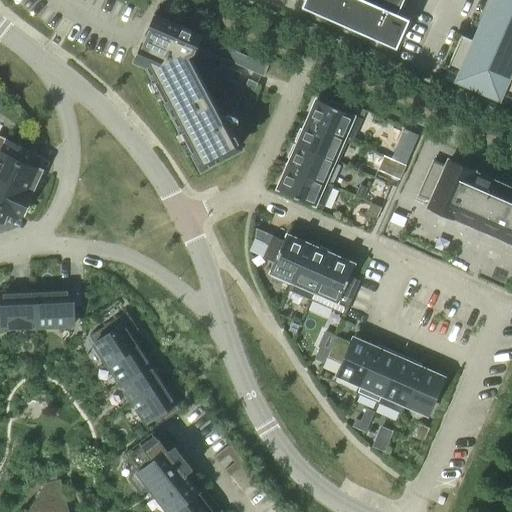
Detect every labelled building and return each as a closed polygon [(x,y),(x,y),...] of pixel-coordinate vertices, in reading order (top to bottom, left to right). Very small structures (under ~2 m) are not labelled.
[(304,0),(302,6),(396,47),(408,19),(397,14),(402,2),(397,0),(304,0)] [(444,69),(445,70),(511,98),(511,0),(492,0),(474,41),(461,36),(446,69),(444,68),(444,69)] [(219,121),(184,55),(193,51),(195,46),(200,35),(153,14),(134,57),(146,63),(201,166),(239,146),(233,133),(226,120),(225,118),(219,121)] [(195,46),(264,76),(269,65),(200,35),(195,46)] [(236,84),(241,73),(220,64),(215,74),(236,84)] [(231,118),(226,120),(233,133),(237,131),(258,83),(248,79),(231,118)] [(348,139),(347,141),(351,143),(362,119),(358,117),(347,112),(341,110),(343,107),(330,101),(329,104),(317,99),(307,121),(348,139)] [(351,105),(347,112),(358,117),(362,110),(351,105)] [(338,162),(347,141),(348,139),(307,121),(303,130),(300,129),(295,141),(298,142),(297,144),(338,162)] [(383,170),(400,125),(388,121),(371,166),(383,170)] [(0,137),(0,179),(31,193),(34,186),(37,187),(44,172),(26,164),(31,151),(0,137)] [(328,184),(328,183),(338,162),(297,144),(296,146),(294,145),(288,156),(291,158),(287,166),(328,184)] [(418,195),(430,201),(428,206),(430,207),(429,208),(451,218),(451,216),(511,242),(511,189),(471,172),(472,170),(450,161),(449,162),(448,162),(445,166),(433,161),(418,195)] [(333,185),(328,183),(328,184),(287,166),(278,189),(322,208),(333,185)] [(31,193),(0,179),(0,220),(5,209),(21,216),(28,199),(31,193)] [(352,194),(363,199),(368,188),(357,183),(352,194)] [(371,203),(366,214),(376,218),(381,207),(371,203)] [(269,234),(256,228),(255,238),(265,243),(269,234)] [(292,281),(308,245),(286,235),(283,240),(272,235),(263,257),(274,262),(270,271),(292,281)] [(318,249),(308,245),(292,281),(288,290),(311,300),(331,255),(328,253),(330,250),(320,246),(318,249)] [(331,255),(311,300),(345,315),(360,280),(349,276),(354,265),(331,255)] [(37,327),(73,325),(72,289),(35,291),(37,327)] [(0,328),(37,327),(35,291),(0,292),(0,328)] [(126,312),(89,336),(107,363),(137,344),(131,334),(138,330),(126,312)] [(301,322),(293,319),(288,330),(296,334),(301,322)] [(360,384),(375,348),(353,338),(351,342),(336,335),(326,357),(342,364),(337,374),(359,384),(360,384)] [(137,344),(107,363),(120,383),(150,364),(137,344)] [(378,403),(399,355),(386,349),(385,352),(375,348),(360,384),(359,384),(355,393),(378,403)] [(412,360),(399,355),(378,403),(401,413),(405,404),(421,367),(411,363),(412,360)] [(150,364),(120,383),(132,402),(162,382),(150,364)] [(405,404),(427,414),(443,377),(421,367),(405,404)] [(162,382),(132,402),(146,423),(153,418),(157,425),(180,410),(162,382)] [(369,425),(356,419),(353,426),(366,432),(369,425)] [(415,435),(425,440),(430,428),(420,423),(415,435)] [(150,487),(169,511),(198,490),(197,489),(168,451),(174,446),(159,427),(125,454),(134,466),(128,479),(141,494),(150,487)] [(389,441),(378,436),(374,446),(385,450),(389,441)] [(230,444),(214,456),(219,462),(228,455),(234,462),(225,469),(230,476),(246,463),(230,444)] [(45,485),(29,511),(67,511),(66,505),(59,502),(63,495),(59,481),(45,485)] [(198,490),(169,511),(222,511),(202,485),(197,489),(198,490)]
